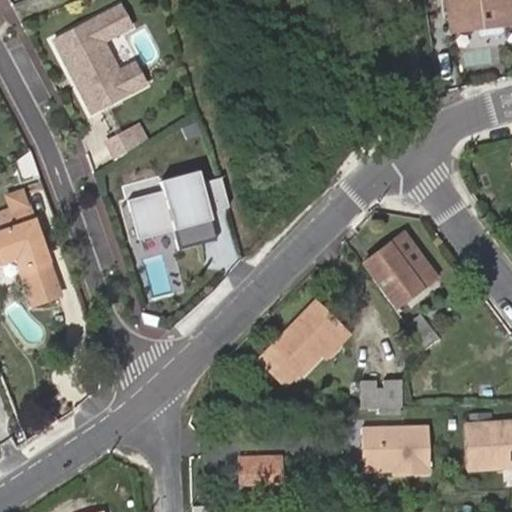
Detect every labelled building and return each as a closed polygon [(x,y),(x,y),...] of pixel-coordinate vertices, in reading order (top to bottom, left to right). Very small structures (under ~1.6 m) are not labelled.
[(511,0),(447,0),(452,30),(511,22),(511,0)] [(109,82),(101,68),(96,66),(89,53),(121,36),(111,15),(44,50),(60,81),(65,78),(72,93),(68,96),(82,122),(116,104),(107,88),(109,83),(109,82)] [(136,94),(125,73),(109,82),(109,83),(107,88),(116,104),(136,94)] [(114,154),(151,139),(144,121),(106,136),(114,154)] [(228,208),(221,179),(200,184),(198,175),(160,184),(162,193),(128,201),(138,240),(171,232),(176,252),(215,242),(207,213),(228,208)] [(60,301),(30,212),(0,220),(0,268),(17,264),(33,311),(60,301)] [(405,232),(374,253),(386,270),(405,297),(436,275),(405,232)] [(405,297),(386,270),(375,278),(394,304),(405,297)] [(312,293),(303,302),(307,306),(316,297),(312,293)] [(307,306),(303,302),(260,348),(283,370),(293,359),(297,364),(319,341),(340,320),(316,297),(307,306)] [(340,320),(319,341),(324,346),(345,325),(340,320)] [(447,389),(441,390),(442,398),(449,397),(449,398),(504,389),(499,355),(470,360),(469,350),(435,355),(437,369),(444,368),(447,389)] [(437,369),(441,390),(447,389),(444,368),(437,369)] [(358,402),(399,401),(398,380),(382,380),(382,387),(375,388),(374,380),(357,381),(358,402)] [(469,471),(504,470),(504,464),(511,463),(511,422),(467,425),(469,471)] [(406,470),(406,474),(428,473),(426,426),(360,428),(362,471),(393,471),(406,470)] [(242,488),(274,487),(273,463),(241,464),(242,488)]
